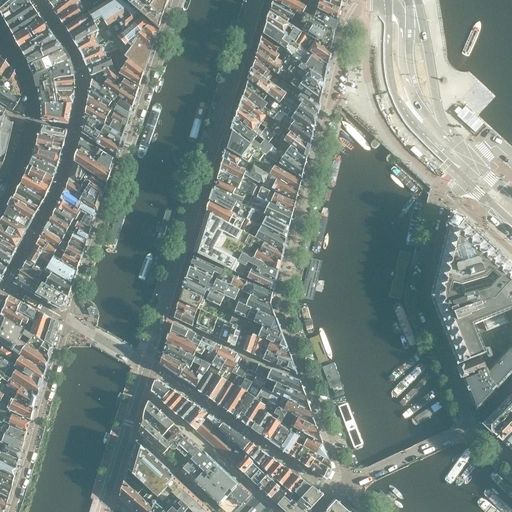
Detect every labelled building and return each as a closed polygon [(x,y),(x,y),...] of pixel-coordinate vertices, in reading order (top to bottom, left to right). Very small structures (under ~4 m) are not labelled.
[(1,13),(17,0),(4,0),(1,3),(0,3),(0,11),(1,13)] [(4,20),(30,3),(28,0),(17,0),(1,13),(4,20)] [(54,8),(62,0),(47,0),(54,8)] [(77,2),(79,0),(62,0),(54,8),(54,9),(59,17),(77,2)] [(92,8),(104,0),(79,0),(77,2),(85,11),(92,8)] [(103,17),(124,4),(120,0),(110,0),(96,9),(89,13),(94,22),(103,17)] [(124,0),(159,30),(168,0),(124,0)] [(310,9),(292,0),(274,0),(274,2),(299,14),(303,15),(308,18),(310,9)] [(318,0),(292,0),(310,9),(312,10),(313,8),(316,9),(318,0)] [(339,10),(319,0),(318,0),(316,9),(337,20),(339,10)] [(319,0),(339,10),(341,1),(338,0),(319,0)] [(81,14),(85,11),(77,2),(59,17),(64,25),(81,14)] [(299,14),(274,2),(272,8),(298,21),(299,14)] [(9,28),(36,11),(30,3),(4,20),(9,28)] [(125,33),(141,18),(132,11),(124,4),(103,17),(108,25),(109,26),(117,20),(125,33)] [(298,21),(272,8),(270,13),(299,31),(300,28),(296,26),(298,21)] [(336,22),(312,10),(310,9),(308,18),(335,31),(337,22),(336,22)] [(14,36),(41,19),(36,11),(9,28),(14,36)] [(72,36),(77,44),(108,25),(103,17),(94,22),(89,13),(83,17),(66,27),(72,36)] [(305,35),(299,31),(270,13),(267,24),(301,45),(305,35)] [(331,50),(335,31),(308,18),(303,15),(300,28),(299,31),(305,35),(331,50)] [(142,80),(151,51),(153,48),(158,32),(141,18),(125,33),(118,39),(112,42),(120,52),(117,54),(109,57),(114,68),(115,70),(116,71),(117,72),(118,74),(120,75),(121,76),(139,86),(141,80),(142,80)] [(56,41),(54,39),(49,31),(41,19),(14,36),(26,58),(56,41)] [(118,39),(125,33),(117,20),(109,26),(108,25),(77,44),(83,55),(112,42),(118,39)] [(327,65),(300,48),(301,45),(267,24),(263,34),(287,49),(290,51),(289,54),(296,60),(324,80),(327,65)] [(287,49),(263,34),(263,35),(261,43),(284,57),(287,49)] [(331,50),(305,35),(301,45),(300,48),(327,65),(331,50)] [(29,64),(30,64),(63,50),(57,42),(56,41),(26,58),(29,64)] [(117,54),(120,52),(112,42),(83,55),(88,66),(101,61),(109,57),(117,54)] [(292,74),(296,60),(289,54),(287,59),(284,57),(261,43),(258,51),(280,66),(277,74),(289,83),(291,78),(292,74)] [(35,77),(36,77),(70,62),(63,50),(30,64),(35,77)] [(280,66),(258,51),(255,59),(256,59),(277,74),(280,66)] [(0,104),(11,111),(22,98),(19,88),(15,78),(8,67),(0,59),(0,104)] [(324,80),(296,60),(292,74),(299,79),(321,95),(324,80)] [(112,69),(108,61),(102,63),(101,61),(88,66),(87,66),(91,76),(103,72),(112,69)] [(273,74),(255,61),(252,68),(269,80),(273,74)] [(74,78),(73,70),(70,62),(36,77),(38,87),(50,82),(60,80),(74,78)] [(298,102),(278,87),(282,81),(273,74),(269,80),(252,68),(252,69),(249,80),(276,98),(272,106),(279,111),(283,114),(287,106),(296,112),(298,102)] [(136,98),(120,87),(122,84),(117,81),(119,78),(118,77),(117,76),(116,75),(115,74),(114,72),(113,71),(112,69),(103,72),(105,78),(101,84),(100,83),(98,84),(93,80),(92,80),(90,89),(112,102),(115,104),(119,98),(132,108),(136,98)] [(74,92),(74,85),(74,78),(60,80),(61,86),(60,93),(74,92)] [(139,89),(120,78),(119,78),(117,81),(122,84),(120,87),(136,98),(139,89)] [(321,95),(299,79),(297,82),(291,78),(289,83),(319,105),(319,104),(321,95)] [(217,82),(207,79),(198,108),(208,111),(217,82)] [(276,98),(249,80),(246,88),(262,99),(264,95),(269,99),(268,103),(272,106),(276,98)] [(319,105),(289,83),(288,85),(282,81),(278,87),(298,102),(317,115),(319,105)] [(279,111),(272,106),(268,103),(262,99),(246,88),(243,97),(274,120),(279,111)] [(112,102),(90,89),(89,97),(108,109),(112,102)] [(72,104),(74,92),(60,93),(60,105),(72,104)] [(362,105),(352,96),(341,108),(351,117),(362,105)] [(109,109),(108,109),(89,97),(87,106),(105,116),(109,109)] [(280,124),(274,120),(243,97),(240,108),(262,125),(266,128),(276,136),(280,124)] [(132,108),(119,98),(115,104),(130,114),(132,108)] [(130,114),(115,104),(112,102),(108,109),(109,109),(112,111),(128,121),(130,114)] [(317,115),(298,102),(296,112),(315,124),(317,115)] [(144,156),(145,155),(161,109),(161,108),(161,107),(161,106),(160,106),(160,105),(159,104),(158,104),(157,103),(156,103),(155,104),(154,104),(153,104),(153,105),(152,105),(152,106),(151,107),(136,153),(137,154),(137,155),(137,156),(138,157),(138,158),(139,159),(140,159),(141,158),(142,158),(143,157),(144,156)] [(60,105),(41,105),(42,121),(68,125),(72,104),(60,105)] [(371,114),(362,105),(351,117),(361,126),(371,114)] [(112,119),(109,118),(105,116),(87,106),(86,114),(104,125),(107,127),(112,119)] [(315,124),(296,112),(287,106),(283,114),(312,134),(315,124)] [(260,130),(262,125),(240,108),(236,120),(257,135),(264,140),(273,146),(276,136),(266,128),(266,130),(268,132),(267,135),(260,130)] [(128,121),(112,111),(109,118),(112,119),(126,127),(128,121)] [(312,134),(283,114),(279,111),(274,120),(280,124),(284,127),(285,122),(291,126),(290,132),(309,146),(312,134)] [(104,125),(86,114),(86,115),(84,123),(100,133),(104,125)] [(361,126),(370,135),(381,123),(371,114),(361,126)] [(7,139),(8,132),(9,132),(9,131),(10,124),(11,123),(10,123),(10,124),(0,119),(0,164),(0,163),(3,157),(3,156),(3,155),(5,148),(5,147),(7,140),(7,139)] [(123,135),(126,127),(112,119),(107,127),(123,135)] [(256,139),(257,135),(236,120),(234,127),(232,126),(230,130),(233,131),(265,156),(268,158),(273,146),(264,140),(263,144),(256,139)] [(100,133),(84,123),(82,133),(95,142),(100,133)] [(381,123),(370,135),(375,139),(380,144),(390,132),(381,123)] [(309,146),(290,132),(284,127),(280,124),(276,136),(273,146),(281,153),(283,147),(285,142),(291,147),(306,158),(309,146)] [(123,135),(107,127),(104,125),(100,133),(119,146),(123,136),(123,135)] [(65,141),(67,132),(67,131),(65,130),(42,126),(39,136),(65,141)] [(265,156),(233,131),(227,150),(245,160),(252,163),(259,167),(262,169),(265,164),(265,162),(263,161),(265,156)] [(119,146),(100,133),(95,142),(116,156),(119,146)] [(62,152),(65,141),(39,136),(36,147),(62,152)] [(90,159),(97,149),(89,144),(81,139),(78,151),(90,159)] [(400,141),(390,153),(396,158),(405,166),(414,155),(400,141)] [(303,169),(281,153),(273,146),(268,158),(275,163),(277,159),(281,162),(280,167),(300,182),(301,179),(303,169)] [(57,168),(62,152),(36,147),(33,158),(57,168)] [(306,158),(291,147),(289,152),(283,147),(281,153),(303,169),(306,158)] [(110,172),(96,163),(103,153),(97,149),(90,159),(78,151),(74,162),(89,173),(106,184),(110,172)] [(245,160),(227,150),(225,156),(223,156),(222,159),(224,159),(224,160),(242,168),(245,160)] [(110,172),(115,160),(103,153),(96,163),(110,172)] [(332,158),(327,182),(327,183),(327,184),(328,185),(329,186),(330,186),(331,187),(332,187),(333,187),(333,186),(334,186),(335,185),(335,184),(336,183),(340,159),(340,158),(340,157),(339,156),(339,155),(338,155),(337,154),(336,155),(335,155),(334,156),(333,157),(332,158)] [(406,168),(418,178),(428,168),(416,157),(406,168)] [(57,168),(33,158),(29,166),(54,178),(57,168)] [(257,172),(250,168),(252,163),(245,160),(242,168),(224,160),(220,171),(246,182),(248,177),(259,182),(260,179),(264,181),(266,175),(267,175),(268,172),(262,169),(259,167),(257,172)] [(82,187),(85,180),(89,173),(74,162),(70,179),(82,187)] [(300,184),(265,164),(262,169),(268,172),(267,175),(298,192),(300,184)] [(54,178),(29,166),(25,175),(50,187),(54,178)] [(418,178),(429,189),(436,181),(436,176),(428,168),(418,178)] [(397,169),(394,172),(411,188),(417,191),(419,190),(415,185),(397,169)] [(261,188),(246,182),(220,171),(218,180),(235,188),(240,191),(242,191),(244,187),(251,190),(250,195),(257,198),(261,188)] [(106,184),(89,173),(85,180),(104,192),(106,184)] [(50,187),(25,175),(21,184),(45,198),(50,187)] [(298,192),(267,175),(266,175),(264,181),(262,186),(296,200),(298,192)] [(82,187),(70,179),(66,191),(76,198),(82,187)] [(97,210),(104,192),(85,180),(82,187),(76,198),(81,200),(84,203),(97,210)] [(234,192),(235,188),(218,180),(216,187),(242,199),(244,192),(242,191),(240,191),(239,194),(234,192)] [(45,198),(21,184),(17,193),(41,207),(45,198)] [(247,204),(241,202),(242,199),(216,187),(214,191),(211,201),(246,219),(249,221),(253,208),(264,214),(268,203),(257,198),(250,195),(247,204)] [(295,203),(261,188),(257,198),(268,203),(292,214),(295,203)] [(79,204),(81,200),(76,198),(66,191),(62,200),(79,211),(82,206),(79,204)] [(384,219),(385,221),(386,222),(388,223),(390,223),(391,223),(393,222),(408,201),(409,200),(410,199),(410,197),(410,196),(410,195),(410,194),(410,192),(409,191),(408,191),(407,191),(406,192),(405,192),(403,192),(402,193),(401,194),(400,195),(384,216),(384,217),(384,219)] [(17,193),(14,199),(38,213),(41,207),(17,193)] [(14,199),(9,207),(32,221),(33,222),(38,213),(14,199)] [(86,215),(79,211),(62,200),(57,208),(53,216),(75,229),(76,227),(77,224),(73,222),(75,219),(79,221),(81,223),(86,215)] [(211,201),(208,212),(241,231),(246,219),(211,201)] [(94,220),(97,211),(97,210),(84,203),(82,206),(79,211),(86,215),(94,220)] [(289,227),(292,214),(268,203),(264,214),(289,227)] [(412,210),(411,211),(405,241),(405,242),(406,244),(408,245),(409,246),(411,246),(413,246),(414,245),(415,244),(415,243),(421,213),(421,211),(421,210),(421,209),(421,207),(420,206),(420,205),(419,204),(418,203),(416,204),(415,205),(414,206),(413,207),(412,208),(412,210)] [(310,251),(310,252),(311,253),(312,254),(314,255),(315,255),(317,255),(318,254),(319,253),(320,251),(328,218),(328,216),(328,215),(328,213),(328,211),(327,210),(327,209),(326,207),(325,206),(324,207),(323,208),(322,209),(321,210),(320,211),(319,212),(318,214),(318,216),(310,249),(310,251)] [(32,221),(9,207),(5,216),(27,229),(32,221)] [(289,227),(264,214),(253,208),(249,221),(286,240),(288,232),(290,232),(291,227),(289,227)] [(175,215),(166,212),(157,241),(167,244),(175,215)] [(244,243),(247,234),(244,233),(241,231),(208,212),(205,221),(205,222),(195,253),(234,272),(238,261),(241,251),(244,243)] [(431,300),(457,366),(480,357),(485,355),(478,336),(511,319),(511,326),(485,339),(494,359),(490,363),(493,366),(486,374),(484,369),(463,378),(477,412),(511,373),(511,264),(456,214),(456,212),(450,214),(450,215),(431,294),(431,295),(431,299),(431,300)] [(91,229),(94,220),(86,215),(81,223),(91,229)] [(27,229),(5,216),(0,222),(0,225),(22,238),(27,229)] [(67,244),(70,238),(73,233),(75,229),(53,216),(49,223),(45,230),(67,244)] [(286,240),(249,221),(246,219),(241,231),(244,233),(247,234),(249,235),(252,229),(258,233),(255,239),(263,242),(283,253),(286,240)] [(91,229),(81,223),(79,221),(77,224),(76,227),(89,235),(91,229)] [(22,238),(0,225),(0,238),(17,249),(18,248),(22,238)] [(89,235),(76,227),(75,229),(73,233),(87,241),(89,235)] [(67,244),(45,230),(41,237),(63,251),(67,244)] [(87,241),(73,233),(70,238),(85,247),(87,241)] [(283,253),(263,242),(261,247),(252,242),(254,238),(249,235),(247,234),(244,243),(280,262),(283,253)] [(63,251),(41,237),(37,245),(45,250),(59,259),(63,251)] [(17,249),(0,238),(0,249),(13,258),(14,256),(13,256),(17,249),(17,250),(17,249)] [(70,238),(67,244),(83,254),(85,247),(70,238)] [(280,262),(244,243),(241,251),(278,270),(280,262)] [(83,254),(67,244),(63,251),(80,262),(83,254)] [(42,257),(45,250),(37,245),(29,260),(37,265),(38,262),(42,257)] [(13,258),(0,249),(0,259),(9,265),(10,264),(9,264),(11,261),(13,258)] [(77,270),(59,259),(45,250),(42,257),(52,262),(49,268),(38,262),(37,265),(47,271),(46,272),(71,287),(77,270)] [(390,297),(401,300),(410,253),(399,250),(390,297)] [(80,262),(63,251),(59,259),(77,270),(80,262)] [(278,270),(241,251),(238,261),(245,265),(252,268),(276,281),(278,270)] [(234,276),(195,258),(193,258),(190,268),(212,278),(215,273),(223,277),(221,282),(229,286),(234,276)] [(47,271),(37,265),(29,260),(28,259),(23,268),(44,281),(46,278),(44,276),(46,272),(47,271)] [(301,299),(313,301),(322,262),(310,260),(301,299)] [(276,281),(252,268),(249,273),(243,269),(245,265),(238,261),(234,272),(243,276),(247,278),(273,290),(276,281)] [(44,281),(23,268),(19,275),(40,288),(43,283),(44,281)] [(221,282),(212,278),(190,268),(190,269),(187,279),(228,298),(237,302),(242,291),(229,286),(221,282)] [(71,287),(46,272),(44,276),(46,278),(44,281),(43,283),(68,298),(71,287)] [(40,288),(19,275),(15,283),(36,295),(40,288)] [(273,294),(234,276),(229,286),(242,291),(245,293),(249,295),(254,297),(270,305),(270,304),(273,294)] [(228,298),(187,279),(183,290),(206,300),(223,308),(228,298)] [(68,298),(43,283),(40,288),(36,295),(36,296),(38,297),(39,297),(40,297),(44,300),(44,301),(45,300),(50,303),(50,304),(50,303),(52,304),(55,306),(55,307),(56,307),(56,306),(60,309),(60,310),(61,310),(66,308),(66,307),(65,307),(68,300),(69,298),(68,298)] [(201,311),(206,300),(183,290),(180,301),(201,311)] [(276,319),(270,305),(254,297),(252,303),(246,300),(249,295),(245,293),(241,303),(276,319)] [(15,312),(21,303),(11,298),(9,299),(5,307),(15,312)] [(203,312),(201,311),(180,301),(177,310),(199,320),(203,312)] [(32,321),(38,312),(21,303),(15,312),(27,319),(32,321)] [(276,319),(241,303),(236,314),(263,326),(281,334),(276,319)] [(300,306),(304,327),(304,328),(305,329),(305,330),(306,331),(307,332),(309,333),(311,332),(311,331),(311,330),(312,329),(312,328),(312,327),(312,326),(307,305),(307,304),(306,303),(304,303),(303,303),(302,303),(300,304),(300,305),(300,306)] [(393,307),(409,346),(410,347),(411,347),(412,347),(413,347),(414,347),(415,346),(416,345),(417,345),(417,344),(401,304),(400,304),(399,304),(399,303),(398,304),(397,304),(396,304),(395,305),(394,306),(393,307)] [(98,313),(95,306),(88,309),(91,316),(98,313)] [(27,319),(15,312),(5,307),(1,316),(21,329),(27,319)] [(199,320),(177,310),(174,318),(196,328),(199,320)] [(39,339),(50,319),(38,312),(32,321),(27,319),(21,329),(39,339)] [(219,339),(227,322),(203,312),(199,320),(196,328),(219,339)] [(39,339),(21,329),(1,316),(0,318),(0,342),(8,348),(45,372),(49,359),(52,348),(39,339)] [(56,336),(59,324),(50,319),(39,339),(52,348),(56,336)] [(227,343),(235,326),(227,322),(219,339),(227,343)] [(251,333),(254,327),(243,322),(240,328),(242,329),(251,333)] [(203,338),(173,324),(170,333),(199,347),(203,338)] [(235,346),(240,333),(237,332),(239,328),(235,326),(227,343),(234,347),(235,346)] [(287,349),(282,335),(281,334),(263,326),(258,337),(265,340),(287,350),(287,349)] [(243,350),(251,333),(242,329),(240,333),(235,346),(243,350)] [(199,347),(170,333),(168,337),(167,344),(199,359),(204,349),(199,347)] [(258,337),(251,333),(243,350),(251,354),(258,337)] [(312,338),(321,362),(329,359),(319,335),(312,338)] [(257,357),(261,348),(265,340),(258,337),(251,354),(257,357)] [(212,352),(215,344),(203,338),(199,347),(204,349),(212,352)] [(292,362),(287,350),(265,340),(261,348),(292,362)] [(199,359),(167,344),(163,354),(190,367),(193,362),(200,366),(198,371),(204,374),(215,354),(212,352),(204,349),(199,359)] [(237,354),(217,345),(215,344),(212,352),(215,354),(226,359),(233,362),(237,354)] [(37,397),(45,372),(8,348),(3,360),(0,368),(0,372),(12,380),(37,397)] [(292,362),(261,348),(257,357),(262,359),(296,374),(296,375),(297,374),(292,362)] [(389,378),(389,379),(389,380),(389,382),(391,382),(393,382),(394,381),(395,381),(397,380),(398,380),(399,379),(421,358),(422,357),(422,356),(422,355),(422,353),(421,352),(420,351),(418,350),(417,350),(416,350),(414,351),(392,371),(391,373),(390,374),(390,375),(389,376),(389,378)] [(198,371),(190,367),(163,354),(160,364),(195,389),(204,374),(198,371)] [(205,395),(226,359),(215,354),(204,374),(195,389),(205,395)] [(259,365),(237,354),(233,362),(236,364),(246,369),(256,373),(259,365)] [(485,369),(480,357),(456,367),(457,371),(460,371),(463,378),(485,369)] [(214,401),(227,378),(231,373),(236,364),(233,362),(226,359),(205,395),(214,401)] [(345,390),(335,362),(322,367),(332,395),(345,390)] [(391,396),(392,396),(393,396),(395,396),(396,395),(397,395),(399,394),(400,393),(401,392),(424,370),(425,369),(425,368),(425,367),(425,365),(424,364),(423,363),(421,363),(419,363),(418,364),(395,386),(394,387),(393,388),(392,390),(392,391),(391,392),(391,393),(391,395),(391,396)] [(223,408),(246,369),(236,364),(231,373),(236,375),(232,381),(227,378),(214,401),(223,408)] [(300,383),(271,370),(259,365),(256,373),(257,373),(267,378),(278,383),(305,396),(300,383)] [(257,373),(256,373),(246,369),(223,408),(233,415),(257,373)] [(12,380),(0,372),(0,381),(0,382),(1,379),(10,384),(12,380)] [(242,421),(261,389),(267,378),(257,373),(233,415),(242,421)] [(397,402),(397,403),(397,404),(398,405),(399,406),(401,406),(403,406),(404,405),(427,383),(428,382),(429,381),(430,379),(430,378),(430,377),(431,376),(431,374),(431,373),(430,373),(428,373),(427,373),(426,374),(425,374),(423,375),(422,376),(421,377),(398,399),(397,400),(397,402)] [(37,397),(12,380),(10,384),(9,387),(0,382),(0,391),(34,409),(37,397)] [(162,400),(172,389),(158,380),(155,381),(152,392),(162,400)] [(311,412),(305,396),(278,383),(272,394),(311,412)] [(427,390),(403,411),(402,413),(402,414),(402,415),(402,416),(403,418),(404,418),(406,419),(408,419),(409,418),(433,397),(434,395),(435,394),(435,393),(436,392),(436,390),(437,389),(437,388),(437,387),(436,387),(434,387),(433,387),(432,387),(431,388),(429,388),(428,389),(427,390)] [(167,406),(178,394),(172,389),(162,400),(161,401),(167,406)] [(252,428),(265,406),(259,402),(262,396),(268,400),(272,394),(261,389),(242,421),(252,428)] [(34,409),(0,391),(0,403),(0,404),(0,406),(8,410),(31,420),(34,410),(34,409)] [(172,412),(184,398),(178,394),(167,406),(171,410),(172,412)] [(311,412),(272,394),(268,400),(266,404),(276,408),(286,413),(316,428),(311,412)] [(494,433),(511,413),(511,395),(509,398),(508,397),(490,416),(491,417),(486,422),(484,424),(493,433),(494,433)] [(179,416),(191,402),(184,398),(172,412),(178,417),(179,416)] [(412,420),(413,421),(413,422),(413,423),(414,424),(416,425),(418,425),(419,424),(439,409),(440,408),(441,408),(442,406),(442,405),(443,404),(443,403),(443,402),(443,401),(442,401),(441,401),(440,401),(439,401),(438,401),(436,401),(435,402),(434,403),(414,418),(413,419),(412,420)] [(177,428),(150,403),(149,402),(147,407),(143,420),(163,437),(167,433),(172,437),(179,429),(180,428),(178,427),(177,428)] [(185,421),(197,407),(191,402),(179,416),(185,421)] [(338,406),(355,451),(365,447),(347,402),(338,406)] [(261,434),(269,420),(273,414),(276,408),(266,404),(265,406),(252,428),(261,434)] [(66,410),(57,407),(45,445),(55,448),(66,410)] [(205,420),(203,418),(207,414),(197,407),(185,421),(196,431),(205,420)] [(270,441),(281,422),(286,413),(276,408),(273,414),(278,417),(275,423),(269,420),(261,434),(270,441)] [(27,433),(30,422),(7,412),(4,423),(27,433)] [(322,444),(316,428),(286,413),(281,422),(291,427),(297,431),(301,433),(322,444)] [(511,431),(511,413),(494,433),(503,442),(511,431)] [(216,420),(209,415),(207,419),(213,424),(216,420)] [(216,462),(197,445),(179,429),(172,437),(168,442),(163,437),(143,420),(140,433),(163,454),(180,470),(190,459),(203,471),(206,473),(216,462)] [(204,438),(214,428),(205,420),(196,431),(204,438)] [(222,424),(216,420),(213,424),(218,429),(222,424)] [(27,433),(4,423),(2,422),(0,427),(0,431),(24,442),(27,433)] [(280,447),(289,432),(291,427),(281,422),(270,441),(280,447)] [(249,443),(239,437),(222,424),(218,429),(243,450),(249,443)] [(211,444),(221,433),(214,428),(204,438),(211,444)] [(24,442),(0,431),(0,441),(21,452),(24,442)] [(289,454),(296,442),(301,433),(297,431),(295,435),(289,432),(280,447),(289,454)] [(511,450),(511,431),(503,442),(511,450)] [(247,456),(221,433),(211,444),(237,467),(247,456)] [(328,459),(323,446),(322,444),(301,433),(296,442),(303,446),(310,450),(302,463),(308,468),(309,468),(320,476),(326,480),(331,471),(332,469),(328,460),(328,459)] [(21,452),(0,441),(0,447),(2,448),(1,451),(19,460),(21,452)] [(174,477),(146,451),(137,442),(129,470),(154,494),(162,501),(168,494),(172,489),(168,485),(174,477)] [(296,459),(303,446),(296,442),(289,454),(296,459)] [(249,455),(255,448),(249,443),(243,450),(249,455)] [(302,463),(310,450),(303,446),(296,459),(302,463)] [(254,460),(261,452),(261,451),(255,448),(249,455),(254,460)] [(466,451),(452,474),(452,475),(452,476),(452,477),(452,478),(452,479),(453,480),(454,480),(454,481),(455,481),(456,481),(457,481),(458,480),(459,480),(459,479),(460,479),(474,453),(474,452),(473,451),(473,450),(472,449),(471,449),(470,449),(469,449),(468,449),(467,450),(466,450),(466,451)] [(0,460),(16,468),(19,460),(1,451),(0,454),(0,460)] [(261,466),(269,457),(261,452),(254,460),(261,466)] [(475,456),(474,457),(458,482),(458,483),(458,484),(458,485),(459,485),(460,486),(461,486),(462,486),(463,486),(480,460),(481,459),(481,458),(481,457),(480,456),(479,455),(478,455),(477,455),(476,455),(475,455),(475,456)] [(243,473),(253,462),(247,456),(237,467),(243,473)] [(268,472),(276,462),(269,457),(261,466),(268,472)] [(190,459),(180,470),(192,482),(203,471),(190,459)] [(16,468),(0,460),(0,469),(14,476),(16,468)] [(482,460),(461,492),(468,497),(489,464),(482,460)] [(240,485),(216,462),(206,473),(203,471),(192,482),(219,507),(240,485)] [(250,480),(261,469),(253,462),(243,473),(250,480)] [(293,493),(304,481),(294,475),(294,474),(284,467),(276,462),(268,472),(267,475),(257,486),(264,493),(271,498),(277,505),(287,494),(289,497),(293,493)] [(12,486),(14,476),(0,469),(0,480),(1,481),(12,486)] [(257,486),(267,475),(261,469),(250,480),(257,486)] [(154,494),(129,470),(129,471),(126,481),(139,493),(142,489),(146,493),(143,496),(148,501),(154,494)] [(494,482),(511,498),(511,485),(501,475),(494,482)] [(212,511),(174,477),(168,485),(172,489),(168,494),(174,500),(163,511),(212,511)] [(0,489),(9,494),(11,486),(12,486),(1,481),(0,483),(0,489)] [(149,502),(148,501),(143,496),(139,493),(126,481),(121,495),(124,497),(122,499),(128,504),(130,502),(140,511),(149,502)] [(311,509),(324,495),(304,481),(293,493),(302,501),(311,509)] [(511,499),(495,483),(490,489),(511,509),(511,499)] [(225,511),(234,511),(251,495),(240,485),(219,507),(225,511)] [(0,499),(7,503),(9,494),(0,489),(0,499)] [(382,490),(375,497),(388,511),(396,511),(399,509),(382,490)] [(482,494),(483,498),(498,511),(511,511),(490,491),(485,490),(482,494)] [(163,511),(174,500),(168,494),(162,501),(154,494),(148,501),(149,502),(153,506),(151,511),(163,511)] [(307,511),(311,509),(302,501),(298,505),(289,497),(287,494),(277,505),(285,511),(307,511)] [(267,511),(268,511),(265,509),(266,509),(254,498),(251,495),(234,511),(267,511)] [(497,511),(482,497),(481,497),(480,496),(479,496),(478,496),(478,497),(477,497),(476,497),(476,498),(475,499),(475,500),(475,501),(475,502),(475,503),(476,503),(476,504),(485,511),(497,511)] [(349,511),(336,500),(335,501),(334,500),(327,507),(329,508),(325,511),(349,511)] [(151,511),(153,506),(149,502),(140,511),(151,511)]
